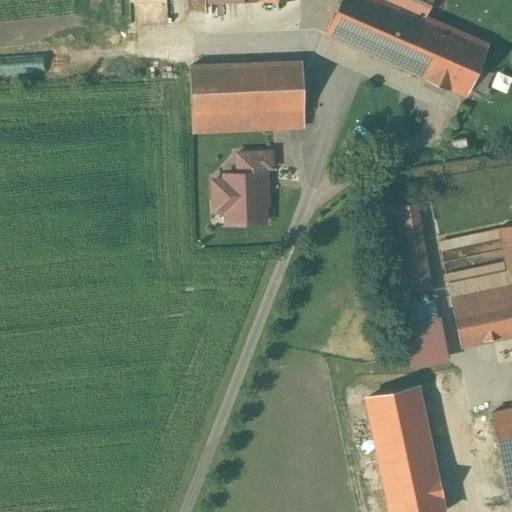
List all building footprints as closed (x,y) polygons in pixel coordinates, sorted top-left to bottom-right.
[(136,0),(137,21),(169,20),(167,0),(136,0)] [(350,0),(336,33),(470,93),(495,39),(433,11),(408,0),(350,0)] [(408,0),(433,11),(437,0),(408,0)] [(310,126),(307,56),(196,61),(199,131),(310,126)] [(236,153),(237,169),(263,168),(272,168),(271,151),(236,153)] [(263,168),(237,169),(237,174),(225,174),(225,180),(212,180),(213,200),(225,200),(226,223),(264,222),(263,207),(267,206),(266,186),(264,186),(263,168)] [(511,218),(444,233),(469,347),(511,337),(511,218)] [(416,367),(457,357),(445,312),(405,322),(416,367)] [(511,393),(494,397),(506,454),(511,452),(511,393)] [(439,409),(409,416),(425,491),(473,480),(469,460),(451,464),(439,409)]
